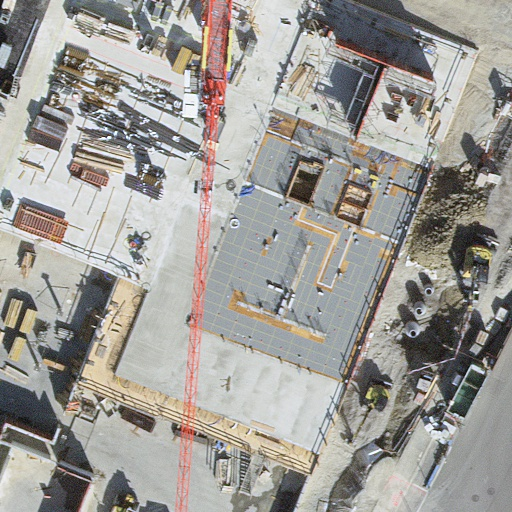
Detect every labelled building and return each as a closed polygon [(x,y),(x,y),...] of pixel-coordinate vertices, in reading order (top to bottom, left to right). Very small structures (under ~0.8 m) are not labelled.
[(262,0),(82,0),(246,51),(262,0)] [(270,0),(264,30),(346,49),(357,0),(270,0)] [(316,307),(450,355),(511,186),(511,54),(421,21),(316,307)] [(142,291),(0,244),(0,385),(101,418),(142,291)] [(190,511),(344,511),(388,390),(144,304),(113,393),(219,430),(190,511)]
